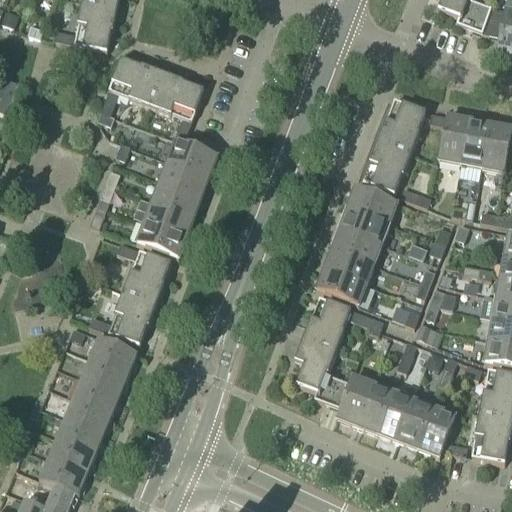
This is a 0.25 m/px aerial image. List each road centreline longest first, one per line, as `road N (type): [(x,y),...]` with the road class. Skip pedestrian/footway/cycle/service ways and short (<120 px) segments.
road 1 (tertiary): [(182,445),(334,33)]
road 2 (tertiary): [(323,511),(182,445)]
road 3 (residential): [(224,148),(279,9)]
road 4 (residential): [(438,496),(307,433)]
road 5 (residential): [(348,171),(395,52)]
road 6 (residential): [(511,89),(395,52)]
